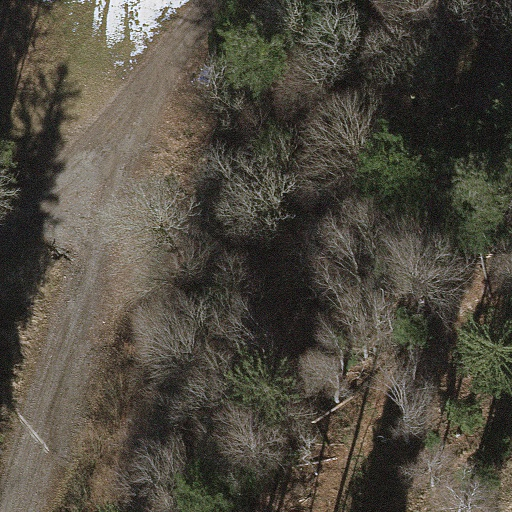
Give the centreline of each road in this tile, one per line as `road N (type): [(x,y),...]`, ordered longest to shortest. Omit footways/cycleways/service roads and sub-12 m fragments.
road 1 (unclassified): [(276,0),(101,132),(98,277),(48,511)]
road 2 (track): [(101,132),(0,244)]
